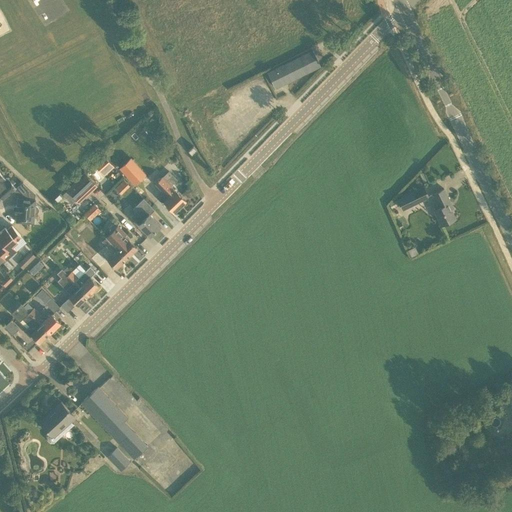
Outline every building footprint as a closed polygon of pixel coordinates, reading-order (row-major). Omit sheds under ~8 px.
[(276,88),(320,66),(312,50),(268,72),(276,88)] [(223,92),(186,107),(191,120),(202,116),(205,124),(210,122),(208,117),(230,108),(223,92)] [(192,154),(197,149),(193,146),(188,151),(192,154)] [(106,155),(96,164),(105,174),(115,164),(106,155)] [(130,158),(119,167),(120,168),(134,184),(145,174),(131,157),(130,158)] [(6,178),(0,171),(0,195),(3,199),(14,190),(16,187),(9,179),(7,181),(5,178),(6,178)] [(66,188),(79,202),(93,190),(80,176),(66,188)] [(162,176),(155,183),(169,197),(164,201),(174,211),(185,200),(176,190),(178,189),(173,184),(171,186),(162,176)] [(124,178),(115,187),(122,193),(131,184),(124,178)] [(35,205),(36,194),(23,182),(16,187),(14,190),(19,195),(18,198),(17,205),(16,205),(15,211),(17,211),(16,221),(34,222),(34,213),(36,213),(38,212),(39,210),(38,207),(37,206),(35,205)] [(402,210),(429,198),(424,187),(397,199),(402,210)] [(441,224),(455,217),(448,203),(450,202),(444,188),(433,194),(439,207),(434,209),(441,224)] [(149,235),(160,224),(147,211),(152,207),(144,198),(133,208),(138,213),(133,218),(139,224),(149,235)] [(89,209),(83,214),(90,221),(95,216),(89,209)] [(21,235),(12,225),(7,229),(5,227),(0,231),(0,241),(2,244),(0,246),(0,253),(5,260),(17,250),(26,241),(21,235)] [(118,238),(112,231),(106,237),(126,257),(137,247),(123,234),(118,238)] [(126,257),(106,237),(103,240),(110,248),(111,246),(116,251),(107,259),(116,268),(126,257)] [(24,268),(36,256),(31,250),(18,263),(24,268)] [(100,267),(106,262),(97,252),(91,258),(100,267)] [(77,305),(88,295),(68,274),(62,267),(57,272),(61,277),(57,280),(66,289),(71,295),(69,297),(77,305)] [(82,284),(77,279),(79,278),(72,271),(68,274),(88,295),(99,285),(91,276),(82,284)] [(54,312),(60,307),(42,288),(36,294),(54,312)] [(50,332),(24,306),(21,302),(11,312),(20,321),(22,318),(29,325),(24,330),(30,337),(32,335),(39,343),(50,332)] [(44,322),(39,317),(40,315),(27,302),(24,306),(50,332),(60,322),(52,314),(44,322)] [(12,319),(6,324),(14,333),(19,327),(12,319)] [(127,418),(105,394),(98,386),(81,402),(88,409),(134,458),(137,455),(148,445),(125,421),(127,418)] [(51,443),(55,443),(75,424),(72,421),(76,417),(61,402),(40,422),(51,433),(48,436),(48,440),(51,443)] [(493,449),(509,446),(507,437),(491,441),(493,449)] [(121,470),(130,461),(116,447),(107,456),(121,470)]
